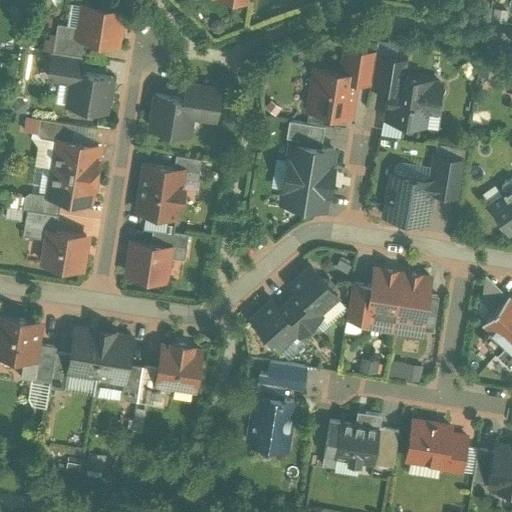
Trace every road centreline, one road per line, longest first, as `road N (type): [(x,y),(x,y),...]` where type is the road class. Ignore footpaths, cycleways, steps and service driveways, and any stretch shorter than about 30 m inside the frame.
road 1 (residential): [(97,304),(136,48),(155,33)]
road 2 (residential): [(97,304),(217,314),(313,234),(348,238)]
road 3 (residential): [(463,254),(441,402),(328,384)]
